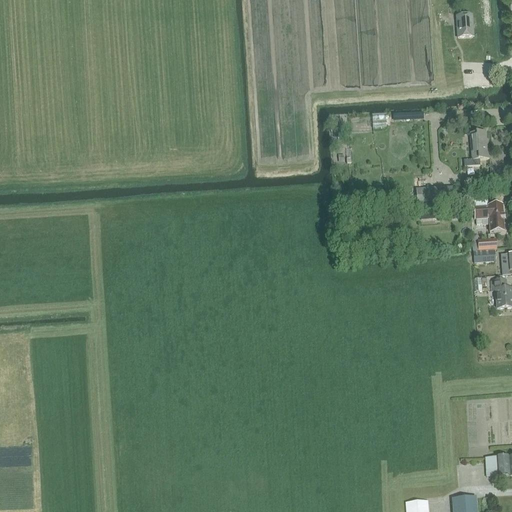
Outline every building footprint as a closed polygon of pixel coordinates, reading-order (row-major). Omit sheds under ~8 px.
[(248,0),(250,25),(264,24),(264,20),(266,18),(264,15),(262,0),(248,0)] [(456,18),(457,39),(474,38),(472,16),(456,18)] [(455,66),(460,66),(459,48),(440,48),(441,69),(448,69),(448,75),(455,74),(455,66)] [(480,167),(479,161),(489,160),(488,146),(486,146),(485,134),(470,135),(472,161),(464,161),(464,168),(480,167)] [(447,204),(446,188),(416,191),(417,206),(447,204)] [(487,202),(474,203),(475,221),(476,221),(476,226),(489,225),(490,233),(504,232),(503,222),(504,222),(503,216),(502,206),(488,207),(487,202)] [(472,252),(478,252),(496,250),(495,241),(478,242),(477,238),(471,238),(472,252)] [(473,254),(474,265),(495,263),(494,252),(473,254)] [(501,257),(503,277),(511,275),(511,254),(506,255),(506,256),(501,257)] [(491,292),(496,291),(497,310),(511,309),(511,302),(511,297),(511,296),(511,290),(506,291),(505,282),(490,283),(491,292)] [(486,478),(497,478),(511,476),(511,457),(496,459),(485,460),(486,478)] [(452,500),(452,511),(477,511),(476,498),(452,500)] [(405,504),(405,511),(429,511),(428,502),(406,504),(405,504)]
